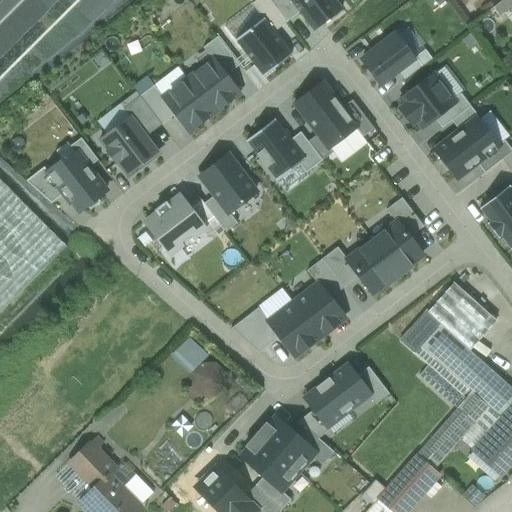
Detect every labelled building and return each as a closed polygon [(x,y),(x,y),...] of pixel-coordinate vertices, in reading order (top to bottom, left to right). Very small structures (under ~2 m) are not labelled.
[(339,10),(332,0),(289,0),(312,30),(339,10)] [(511,0),(503,0),(492,9),(499,18),(511,8),(511,0)] [(254,5),(228,17),(234,30),(260,18),(254,5)] [(291,56),(263,19),(234,41),(263,78),(291,56)] [(360,62),(380,86),(413,59),(394,35),(360,62)] [(239,94),(213,61),(188,80),(214,115),(222,109),(221,108),(239,94)] [(432,75),(399,100),(404,106),(398,110),(411,126),(416,122),(422,129),(455,104),(432,75)] [(188,80),(162,100),(188,133),(206,119),(207,121),(214,115),(188,80)] [(356,128),(322,83),(293,105),(327,149),(356,128)] [(129,117),(102,138),(101,139),(101,143),(107,151),(105,152),(115,165),(117,163),(126,176),(156,153),(129,117)] [(498,147),(476,118),(434,151),(440,160),(438,162),(446,172),(449,171),(456,180),(498,147)] [(303,159),(274,122),(275,121),(274,120),(245,142),(246,143),(247,143),(275,180),(274,180),(276,182),(305,160),(303,158),(303,159)] [(76,153),(63,163),(61,161),(47,172),(47,175),(71,205),(72,205),(79,213),(87,207),(89,211),(100,203),(97,199),(106,192),(76,153)] [(256,191),(228,156),(196,182),(225,216),(256,191)] [(0,181),(0,313),(66,248),(0,181)] [(511,249),(511,192),(508,187),(479,209),(490,223),(487,225),(497,239),(500,237),(511,250),(511,249)] [(179,196),(144,223),(169,256),(182,246),(180,244),(190,237),(191,239),(204,229),(179,196)] [(396,222),(371,242),(398,277),(410,267),(409,266),(422,256),(396,222)] [(384,287),(398,277),(371,242),(345,261),(371,295),(383,285),(384,287)] [(465,399),(466,397),(452,385),(458,379),(422,348),(440,327),(460,345),(488,314),(480,307),(473,301),(453,283),(434,304),(400,342),(465,399)] [(318,285),(293,304),(318,338),(344,318),(318,285)] [(293,304),(267,324),(293,357),(318,338),(293,304)] [(460,345),(440,327),(422,348),(458,379),(452,385),(466,397),(470,401),(476,395),(489,406),(507,386),(460,345)] [(185,336),(167,353),(186,372),(203,355),(185,336)] [(214,392),(219,385),(227,385),(227,374),(219,374),(213,366),(201,366),(194,373),(193,385),(187,390),(194,398),(200,394),(214,392)] [(369,395),(347,366),(329,380),(328,378),(315,388),(316,390),(304,400),(326,428),(369,395)] [(511,390),(507,386),(489,406),(470,428),(481,437),(480,439),(482,441),(472,452),(500,477),(511,463),(511,390)] [(415,456),(416,457),(432,471),(470,428),(489,406),(476,395),(470,401),(466,397),(465,399),(415,456)] [(317,451),(273,415),(266,424),(246,448),(238,457),(281,493),(289,484),(308,462),(317,451)] [(115,470),(89,443),(68,464),(87,483),(88,484),(90,482),(95,487),(110,472),(111,474),(115,470)] [(386,491),(379,500),(392,511),(405,511),(437,476),(432,471),(416,457),(386,491)] [(68,464),(54,477),(79,502),(87,494),(84,491),(84,486),(87,483),(68,464)] [(110,472),(95,487),(90,482),(88,484),(87,483),(84,486),(84,491),(87,494),(79,502),(78,503),(86,511),(133,511),(136,510),(121,495),(126,489),(123,486),(111,474),(110,472)] [(153,493),(135,475),(123,486),(126,489),(121,495),(136,510),(153,493)] [(375,480),(363,494),(375,504),(379,500),(386,491),(385,489),(375,480)] [(375,504),(367,511),(392,511),(379,500),(375,504)]
